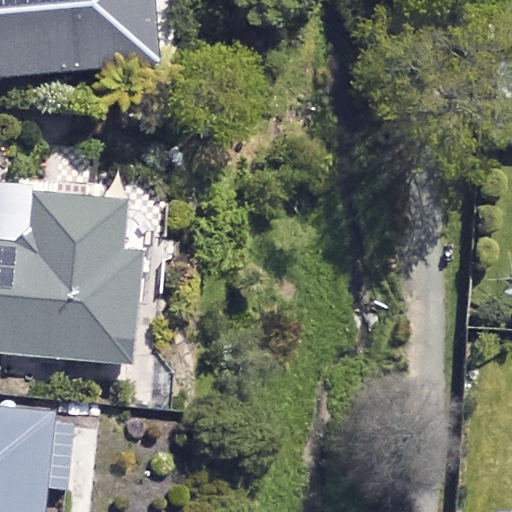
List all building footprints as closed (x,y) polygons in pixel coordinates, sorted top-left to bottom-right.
[(0,0),(0,72),(145,59),(139,0),(0,0)] [(511,0),(492,0),(493,42),(511,41),(511,0)] [(511,58),(490,58),(487,142),(511,142),(511,58)] [(113,197),(23,190),(18,242),(0,240),(0,349),(118,359),(127,247),(109,246),(113,197)] [(65,411),(0,405),(0,511),(33,511),(35,483),(60,485),(65,411)]
